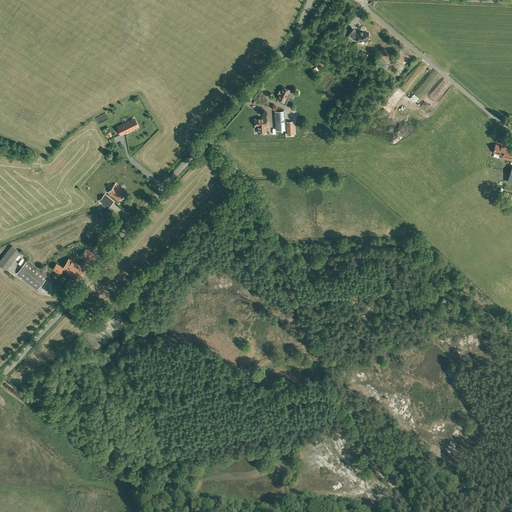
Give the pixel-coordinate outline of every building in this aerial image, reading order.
[(345,33),(346,34),(349,37),(350,35),(354,39),(356,38),(356,41),(367,40),(367,38),(369,37),(368,32),(356,33),(354,31),(355,30),(351,26),(345,33)] [(392,67),(386,63),(386,61),(381,57),(377,62),(379,63),(377,65),(384,70),(384,69),(389,72),(392,67)] [(285,105),(289,98),(286,97),(290,90),(283,87),(277,98),(283,101),(282,103),(285,105)] [(420,105),(416,109),(423,116),(427,112),(420,105)] [(275,111),(276,121),(284,120),(284,111),(275,111)] [(133,118),(117,126),(121,134),(134,128),(133,125),(135,123),(133,118)] [(267,125),(267,118),(261,119),(261,118),(255,118),(255,119),(254,119),(254,123),(255,123),(255,126),(258,126),(258,132),(259,132),(259,133),(263,133),(263,132),(267,132),(266,130),(266,125),(267,125)] [(284,120),(276,121),(277,130),(285,129),(284,120)] [(511,161),(511,149),(496,144),(493,152),(503,155),(502,158),(511,161)] [(105,160),(94,173),(90,170),(79,184),(81,185),(78,189),(80,190),(73,199),(78,203),(77,204),(84,209),(117,170),(105,160)] [(119,201),(126,192),(116,183),(108,192),(119,201)] [(107,196),(102,203),(108,208),(113,201),(107,196)] [(0,260),(0,265),(7,270),(20,252),(11,246),(0,260)] [(85,258),(92,263),(97,255),(90,251),(85,258)] [(63,270),(79,280),(86,269),(69,258),(63,267),(62,269),(63,270)] [(38,290),(49,275),(43,270),(41,273),(26,261),(17,273),(38,290)] [(61,273),(63,270),(62,269),(63,267),(57,263),(53,268),(61,273)] [(69,294),(76,284),(70,279),(63,290),(69,294)] [(376,304),(369,299),(358,314),(365,319),(376,304)]
